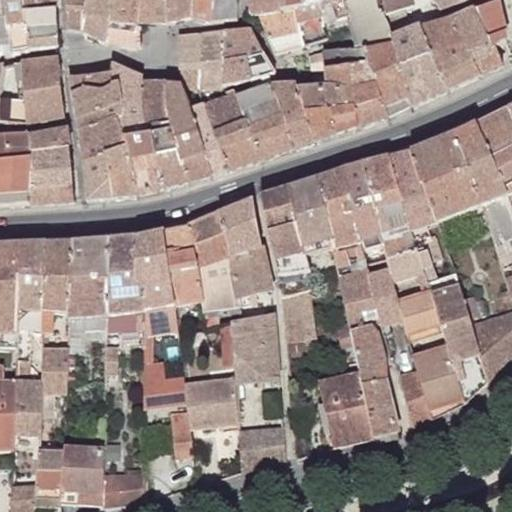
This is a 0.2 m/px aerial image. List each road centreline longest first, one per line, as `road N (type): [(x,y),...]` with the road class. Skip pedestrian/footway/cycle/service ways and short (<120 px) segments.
road 1 (primary): [(511,88),(402,140),(172,218),(0,235)]
road 2 (residential): [(262,511),(449,458),(511,402)]
